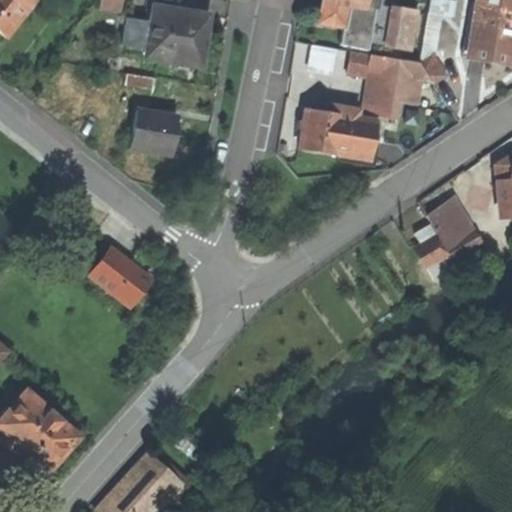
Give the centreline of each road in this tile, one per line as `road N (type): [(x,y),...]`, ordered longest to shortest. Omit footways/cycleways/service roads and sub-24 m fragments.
road 1 (residential): [(244,289),(511,111)]
road 2 (residential): [(53,511),(244,289)]
road 3 (residential): [(211,264),(272,0)]
road 4 (residential): [(211,264),(0,101)]
